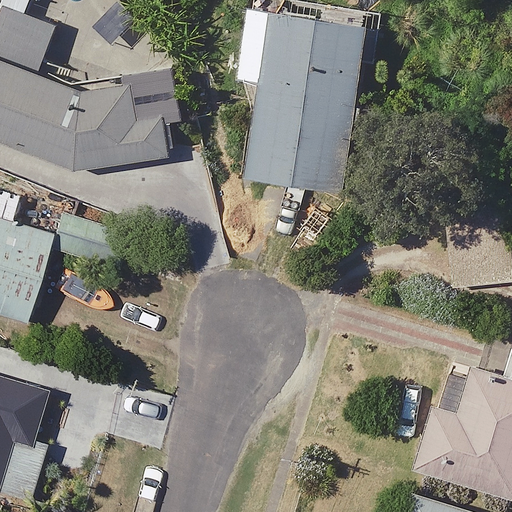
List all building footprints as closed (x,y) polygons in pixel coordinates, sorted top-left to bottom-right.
[(69,157),(167,142),(163,109),(178,110),(172,61),(140,50),(129,80),(43,50),(55,16),(8,0),(0,0),(0,131),(15,136),(4,167),(59,185),(69,157)] [(360,1),(354,0),(240,0),(234,65),(251,66),(242,167),(343,177),(360,1)] [(8,184),(0,181),(0,305),(15,310),(42,220),(1,208),(8,184)] [(123,223),(55,201),(43,237),(112,259),(123,223)] [(511,273),(507,214),(442,219),(446,277),(511,273)] [(511,335),(506,334),(495,368),(451,355),(440,394),(431,391),(412,458),(511,487),(511,335)] [(40,376),(0,364),(0,482),(21,489),(37,433),(24,429),(40,376)] [(511,511),(511,510),(408,480),(399,511),(511,511)]
